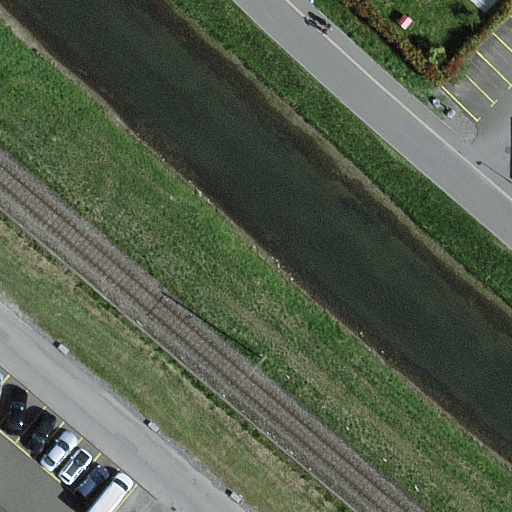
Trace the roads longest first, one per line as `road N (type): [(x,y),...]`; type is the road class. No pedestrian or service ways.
road 1 (unclassified): [(469,186),(262,0)]
road 2 (unclassified): [(0,335),(210,511)]
